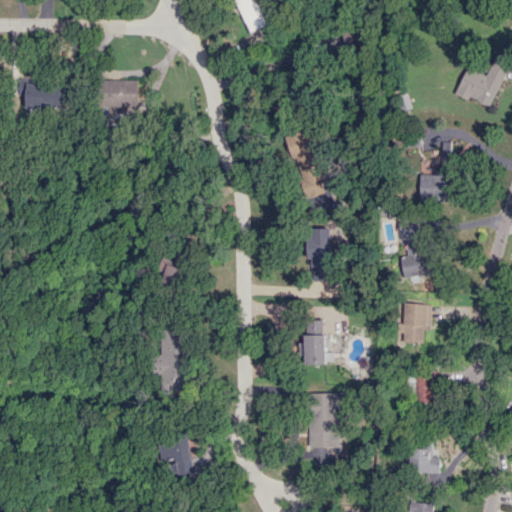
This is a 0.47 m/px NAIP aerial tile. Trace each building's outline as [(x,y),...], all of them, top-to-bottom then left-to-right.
[(237,0),(249,33),(267,26),(257,0),(237,0)] [(490,106),(510,61),(496,55),(486,75),(468,66),(455,94),(468,100),(469,97),(490,106)] [(101,105),(140,107),(140,80),(102,79),(101,105)] [(40,114),(40,108),(70,107),(69,84),(25,85),(26,115),(40,114)] [(310,197),(327,192),(324,184),(331,182),(315,128),(292,134),(310,197)] [(450,163),(451,142),(443,141),(442,163),(450,163)] [(420,174),(419,201),(448,202),(449,166),(435,165),(435,174),(420,174)] [(401,256),(404,278),(430,273),(420,216),(399,220),(402,240),(406,240),(408,255),(401,256)] [(310,259),(315,259),(315,281),(336,281),(336,228),(310,228),(310,259)] [(165,265),(170,266),(167,284),(180,287),(185,261),(167,258),(165,265)] [(423,343),(423,327),(429,327),(430,304),(402,302),(401,343),(423,343)] [(327,364),(326,320),(306,320),(308,364),(327,364)] [(166,329),(167,354),(158,354),(158,374),(166,374),(166,390),(192,389),(190,328),(166,329)] [(415,402),(436,401),(435,368),(414,369),(415,402)] [(312,392),(311,448),(322,449),(322,461),(328,461),(328,450),(342,450),(343,392),(312,392)] [(177,475),(209,471),(207,458),(195,459),(192,435),(161,439),(164,462),(175,461),(177,475)] [(412,472),(439,472),(439,456),(431,456),(431,447),(412,446),(412,472)] [(430,511),(431,503),(409,501),(408,511),(409,511),(430,511)]
